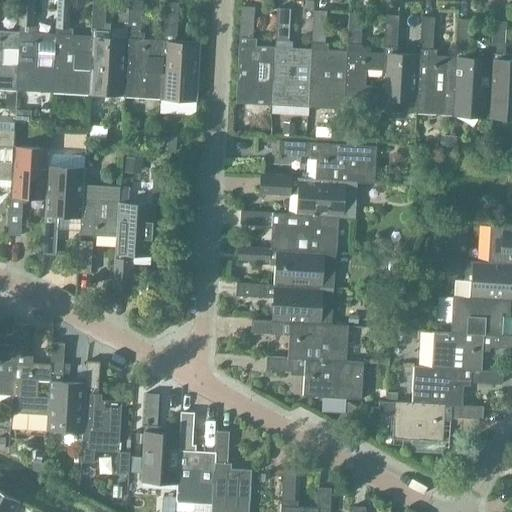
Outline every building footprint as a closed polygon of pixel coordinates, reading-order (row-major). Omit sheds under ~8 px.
[(20,0),(19,26),(33,27),(34,0),(20,0)] [(57,0),(56,28),(69,29),(71,0),(57,0)] [(93,0),(92,30),(105,31),(107,0),(93,0)] [(130,1),(128,32),(142,33),(144,2),(130,1)] [(306,1),(306,8),(314,9),(314,1),(306,1)] [(165,3),(163,34),(177,35),(179,3),(165,3)] [(242,7),(240,39),(253,39),(255,7),(242,7)] [(278,9),(276,41),(288,41),(290,18),(290,9),(278,9)] [(298,10),(290,9),(290,18),(298,18),(298,10)] [(313,11),(312,43),(324,44),(326,12),(313,11)] [(349,13),(348,45),(348,51),(366,52),(361,46),(363,14),(349,13)] [(385,47),(398,48),(399,16),(386,16),(385,47)] [(420,50),(433,50),(435,18),(422,18),(420,50)] [(457,52),(469,52),(471,20),(458,20),(457,52)] [(492,54),(505,54),(507,23),(494,22),(492,54)] [(20,33),(17,91),(53,93),(56,35),(35,34),(35,27),(33,27),(19,26),(20,33)] [(56,35),(53,93),(89,95),(92,37),(72,36),(72,29),(69,29),(56,28),(56,35)] [(0,31),(0,89),(17,91),(20,33),(0,31)] [(128,39),(125,97),(161,99),(164,41),(144,40),(144,33),(142,33),(128,32),(128,39)] [(164,41),(161,99),(198,101),(201,43),(177,42),(177,35),(163,34),(164,41)] [(89,95),(125,97),(128,39),(92,37),(89,95)] [(239,45),(236,103),(273,105),(276,47),(256,46),(257,40),(253,39),(240,39),(239,45)] [(276,47),(273,105),(309,107),(312,49),(293,48),(293,42),(288,41),(276,41),(276,47)] [(312,49),(309,107),(345,109),(348,51),(329,50),(329,44),(324,44),(312,43),(312,49)] [(384,53),(381,112),(417,114),(420,55),(400,54),(398,48),(385,47),(384,53)] [(420,55),(417,114),(453,116),(456,58),(438,56),(438,51),(433,50),(420,50),(420,55)] [(345,109),(381,112),(384,53),(366,52),(348,51),(345,109)] [(456,58),(453,116),(489,118),(492,60),(474,59),(474,53),(469,52),(457,52),(456,58)] [(492,60),(489,118),(511,119),(511,60),(510,61),(510,55),(505,54),(492,54),(492,60)] [(6,106),(5,109),(16,110),(16,107),(16,96),(6,95),(6,106)] [(16,110),(15,120),(30,121),(30,111),(16,110)] [(87,130),(87,137),(103,138),(104,127),(87,126),(87,130)] [(283,126),(282,135),(293,135),(294,126),(283,126)] [(0,178),(10,179),(13,146),(14,130),(14,129),(0,128),(0,178)] [(332,130),(332,139),(341,139),(341,130),(332,130)] [(442,135),(441,146),(451,147),(452,135),(442,135)] [(159,136),(158,150),(175,151),(176,137),(159,136)] [(279,141),(278,154),(310,156),(311,143),(279,141)] [(311,143),(310,156),(316,156),(315,179),(358,182),(375,183),(377,147),(317,143),(311,143)] [(10,196),(9,202),(22,203),(24,203),(25,197),(46,198),(49,165),(50,149),(13,146),(10,179),(10,180),(10,186),(10,196)] [(126,158),(125,173),(140,174),(142,160),(126,158)] [(45,215),(44,221),(57,222),(58,216),(81,218),(84,183),(85,167),(49,165),(45,215)] [(153,184),(166,185),(167,170),(154,169),(153,184)] [(260,176),(260,189),(291,191),(292,178),(260,176)] [(403,176),(403,185),(417,186),(417,177),(403,176)] [(292,178),(291,191),(298,191),(296,214),(337,217),(355,218),(358,182),(315,179),(298,178),(292,178)] [(80,234),(116,236),(118,202),(119,186),(84,183),(81,218),(80,234)] [(9,202),(7,235),(19,236),(22,203),(9,202)] [(118,202),(116,236),(115,253),(152,256),(155,205),(118,202)] [(240,211),(240,224),(272,225),(272,213),(240,211)] [(272,225),(270,249),(277,250),(335,253),(337,217),(296,214),(279,213),(272,213),(272,225)] [(44,221),(42,254),(55,255),(57,222),(44,221)] [(511,227),(492,227),(490,262),(490,264),(511,264),(511,227)] [(79,240),(77,273),(90,274),(93,240),(79,240)] [(239,247),(238,260),(270,261),(270,249),(239,247)] [(270,249),(270,261),(276,262),(275,286),(333,289),(335,253),(277,250),(270,249)] [(115,259),(113,292),(125,293),(129,293),(130,293),(132,261),(129,254),(115,253),(115,259)] [(454,280),(453,297),(471,298),(503,299),(509,299),(511,299),(511,264),(490,264),(490,262),(465,261),(464,281),(454,280)] [(237,283),(236,289),(236,296),(268,298),(268,285),(237,283)] [(268,289),(268,298),(274,298),(273,321),(284,322),(290,322),(331,324),(333,289),(275,286),(268,285),(268,289)] [(453,297),(452,332),(468,333),(469,318),(485,319),(484,334),(490,335),(502,335),(503,313),(509,314),(509,312),(509,299),(503,299),(471,298),(453,297)] [(350,315),(349,323),(358,324),(358,316),(350,315)] [(283,335),(284,322),(273,321),(252,320),(251,333),(283,335)] [(284,322),(283,335),(289,335),(288,358),(299,359),(305,359),(346,361),(348,325),(331,324),(290,322),(284,322)] [(17,324),(16,346),(15,356),(28,357),(30,325),(17,324)] [(396,329),(393,338),(400,340),(403,331),(396,329)] [(434,332),(432,368),(465,369),(470,370),(482,370),(484,334),(468,333),(452,332),(434,332)] [(490,335),(489,348),(511,349),(511,336),(502,335),(490,335)] [(52,343),(51,365),(50,375),(63,376),(63,373),(64,364),(65,343),(52,343)] [(0,406),(12,408),(13,396),(15,363),(15,356),(16,346),(0,344),(0,406)] [(12,413),(11,427),(47,429),(47,415),(49,397),(38,396),(38,381),(50,381),(50,375),(51,365),(30,364),(30,357),(28,357),(15,356),(15,363),(13,396),(12,408),(12,413)] [(298,371),(299,359),(288,358),(267,357),(266,369),(298,371)] [(299,359),(298,371),(304,371),(303,396),(351,399),(362,400),(364,363),(351,362),(346,361),(305,359),(299,359)] [(85,385),(85,393),(98,394),(100,362),(86,361),(85,385)] [(415,367),(413,403),(430,404),(445,405),(451,405),(463,406),(464,383),(470,383),(470,370),(465,369),(432,368),(415,367)] [(470,370),(470,383),(502,385),(503,372),(482,370),(470,370)] [(47,429),(47,432),(83,434),(84,401),(85,393),(85,385),(62,383),(63,376),(50,375),(50,381),(50,382),(49,397),(47,415),(47,429)] [(379,390),(378,400),(387,401),(387,390),(379,390)] [(83,434),(81,462),(94,463),(95,452),(119,453),(122,404),(100,402),(100,394),(98,394),(85,393),(84,401),(83,434)] [(389,393),(388,402),(395,403),(395,402),(398,402),(398,393),(389,393)] [(157,426),(159,395),(146,394),(144,425),(157,426)] [(395,403),(393,439),(443,442),(445,405),(430,404),(413,403),(398,402),(395,402),(395,403)] [(451,405),(451,418),(483,420),(484,407),(463,406),(451,405)] [(180,435),(179,445),(193,445),(194,413),(181,412),(180,435)] [(352,417),(342,412),(338,419),(348,424),(352,417)] [(141,432),(139,478),(141,478),(141,482),(177,484),(179,451),(179,445),(180,435),(156,433),(157,426),(144,425),(143,433),(141,432)] [(215,453),(215,463),(227,463),(229,432),(216,431),(215,453)] [(177,484),(176,502),(212,504),(214,483),(201,482),(201,472),(214,472),(215,470),(215,463),(215,453),(194,452),(195,445),(193,445),(179,445),(179,451),(177,484)] [(37,449),(34,463),(42,464),(45,450),(37,449)] [(118,465),(117,473),(129,474),(131,454),(119,453),(118,465)] [(212,511),(211,511),(247,511),(251,471),(230,470),(230,463),(229,463),(227,463),(215,463),(215,470),(214,472),(214,483),(212,504),(212,511)] [(282,468),(281,500),(293,500),(295,468),(282,468)] [(318,486),(317,508),(316,511),(329,511),(331,487),(318,486)] [(0,490),(0,511),(14,511),(20,501),(0,490)] [(281,506),(280,511),(316,511),(317,508),(297,507),(297,500),(293,500),(281,500),(281,506)]
